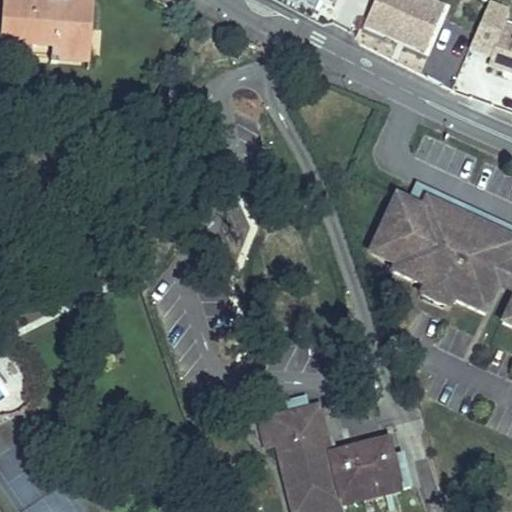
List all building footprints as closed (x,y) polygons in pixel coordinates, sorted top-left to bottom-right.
[(82,26),(93,27),(95,5),(74,4),(50,1),(49,0),(4,0),(2,34),(11,35),(11,50),(33,52),(33,44),(81,48),(82,26)] [(427,47),(445,6),(431,0),(376,0),(364,28),(382,36),(385,29),(427,47)] [(511,23),(505,21),(509,9),(489,2),(468,51),(490,59),(487,67),(511,75),(511,23)] [(1,58),(91,65),(93,27),(82,26),(81,48),(33,44),(33,52),(11,50),(11,35),(2,34),(1,58)] [(382,36),(424,54),(427,47),(385,29),(382,36)] [(423,210),(397,199),(374,248),(377,249),(400,260),(396,268),(394,274),(426,288),(453,301),(485,316),(499,287),(508,266),(511,258),(511,240),(427,202),(423,210)] [(400,260),(377,249),(373,257),(396,268),(400,260)] [(511,267),(508,266),(499,287),(511,293),(511,267)] [(453,301),(426,288),(422,297),(449,310),(453,301)] [(342,511),(342,509),(340,509),(338,501),(326,453),(331,452),(319,404),(256,420),(264,452),(274,449),(289,511),(342,511)] [(338,501),(400,486),(388,438),(331,452),(326,453),(338,501)] [(342,509),(402,494),(400,486),(338,501),(340,509),(342,509)]
